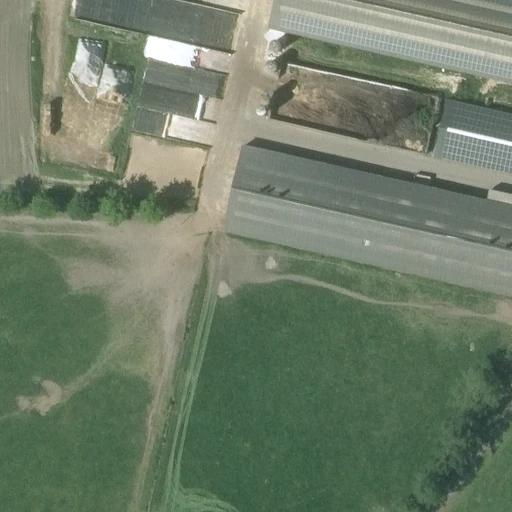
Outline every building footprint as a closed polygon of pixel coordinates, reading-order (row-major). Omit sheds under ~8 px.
[(511,85),(511,0),(277,0),(271,31),(511,85)] [(166,15),(115,6),(111,30),(230,51),(236,16),(168,4),(166,15)] [(137,91),(133,109),(158,114),(162,96),(137,91)] [(511,113),(447,99),(433,160),(511,177),(511,113)] [(511,207),(244,147),(225,232),(511,297),(511,207)]
